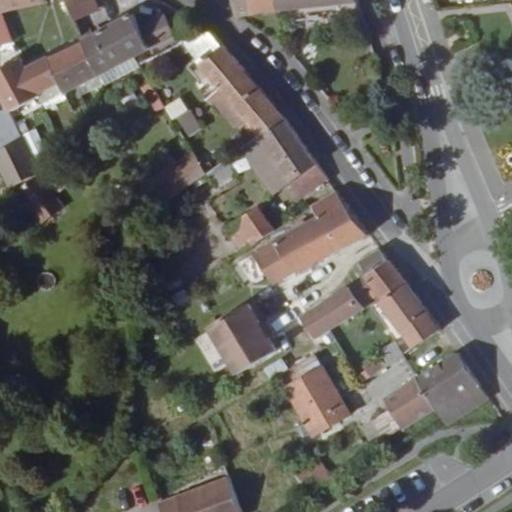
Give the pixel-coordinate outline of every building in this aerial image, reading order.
[(48,2),(47,0),(0,0),(0,14),(1,15),(48,2)] [(235,0),(238,19),(240,19),(281,15),(278,0),(235,0)] [(360,6),(358,0),(278,0),(281,15),(360,6)] [(88,9),(74,15),(82,33),(96,27),(88,9)] [(0,14),(0,40),(12,37),(1,15),(0,14)] [(86,42),(101,78),(135,59),(177,38),(167,19),(142,31),(135,17),(86,42)] [(369,34),(365,22),(341,27),(343,39),(369,34)] [(221,40),(202,31),(188,38),(199,52),(205,60),(203,62),(219,83),(205,92),(216,105),(230,96),(225,90),(249,74),(221,40)] [(188,38),(161,54),(170,68),(199,52),(188,38)] [(67,97),(101,78),(86,42),(29,73),(23,60),(0,72),(0,87),(13,114),(48,96),(47,93),(62,85),(67,97)] [(151,59),(139,66),(165,106),(176,98),(151,59)] [(215,158),(221,168),(288,122),(249,74),(225,90),(230,96),(257,129),(215,158)] [(194,113),(180,121),(193,144),(209,133),(195,113),(194,113)] [(216,171),(209,176),(211,177),(222,193),(241,180),(236,172),(255,158),(274,182),(288,172),(307,198),(331,182),(288,122),(221,168),(216,171)] [(38,128),(26,135),(41,162),(53,156),(38,128)] [(15,182),(20,192),(44,174),(27,141),(9,150),(24,177),(15,182)] [(65,159),(47,172),(66,198),(84,185),(65,159)] [(211,164),(204,169),(209,176),(216,171),(211,164)] [(159,194),(168,207),(187,194),(177,181),(159,194)] [(241,195),(229,204),(238,216),(242,215),(250,209),(241,195)] [(372,238),(340,195),(314,210),(315,212),(321,223),(259,258),(276,284),(285,277),(289,282),(299,275),(302,278),(372,238)] [(228,233),(245,255),(279,236),(278,234),(261,211),(228,233)] [(371,276),(351,290),(363,306),(376,299),(381,307),(384,305),(410,287),(383,252),(363,265),(371,276)] [(415,352),(443,333),(410,287),(384,305),(415,352)] [(351,290),(311,316),(304,321),(319,343),(333,334),(345,326),(354,320),(367,312),(363,306),(351,290)] [(207,333),(210,336),(250,310),(249,309),(207,333)] [(250,310),(210,336),(235,380),(277,356),(269,343),(260,327),(250,310)] [(354,320),(345,326),(351,336),(360,331),(354,320)] [(260,327),(269,343),(272,341),(263,325),(260,327)] [(378,362),(385,372),(405,358),(398,348),(378,362)] [(473,396),(483,389),(458,355),(421,381),(440,411),(471,393),(473,396)] [(318,357),(282,378),(290,391),(326,370),(318,357)] [(365,370),(372,380),(385,372),(378,362),(365,370)] [(326,370),(290,391),(297,404),(312,429),(317,439),(354,417),(326,370)] [(406,432),(440,411),(421,381),(388,403),(394,412),(406,432)] [(446,419),(451,427),(491,402),(483,389),(473,396),(471,393),(440,411),(446,419)] [(270,398),(257,406),(266,423),(280,415),(270,398)] [(363,432),(375,452),(406,432),(394,412),(363,432)] [(310,444),(317,439),(312,429),(304,434),(310,444)] [(330,458),(318,466),(335,492),(347,484),(330,458)] [(335,492),(318,466),(300,479),(318,504),(335,492)] [(164,509),(165,511),(246,511),(234,482),(164,509)]
